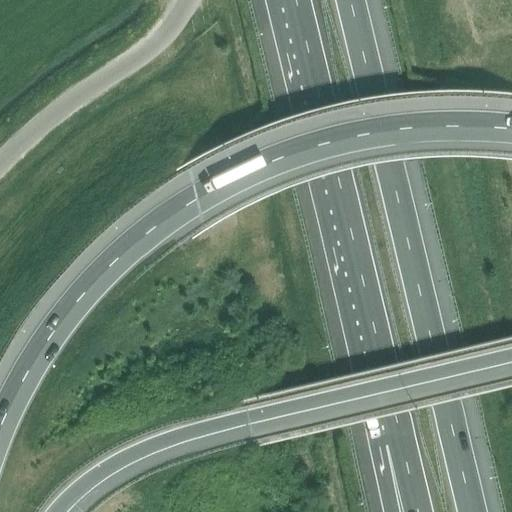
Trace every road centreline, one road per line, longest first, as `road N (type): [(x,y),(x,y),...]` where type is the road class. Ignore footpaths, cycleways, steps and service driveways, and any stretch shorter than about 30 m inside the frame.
road 1 (motorway): [(511,126),(443,123),(356,134),(272,159),(194,199),(80,297),(36,358),(0,430)]
road 2 (motorway): [(472,511),(350,0)]
road 3 (motorway): [(59,511),(95,478),(164,440),(511,356)]
road 4 (motorway): [(296,0),(400,437)]
road 5 (unclassified): [(0,165),(162,35),(189,0)]
